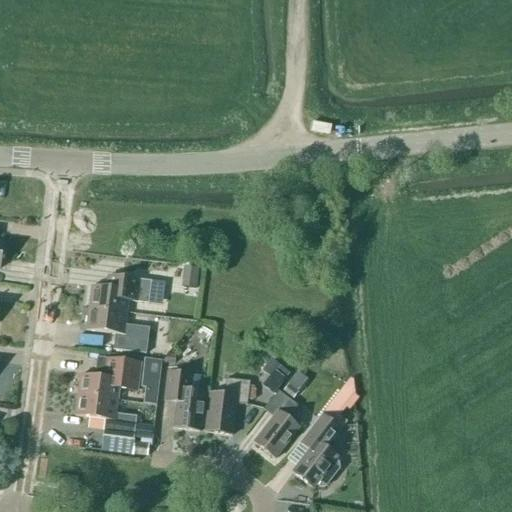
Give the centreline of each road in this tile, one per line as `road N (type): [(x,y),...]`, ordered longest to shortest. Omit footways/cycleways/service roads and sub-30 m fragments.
road 1 (tertiary): [(64,162),(205,165),(511,134)]
road 2 (residential): [(19,511),(64,162)]
road 3 (track): [(287,158),(298,0)]
